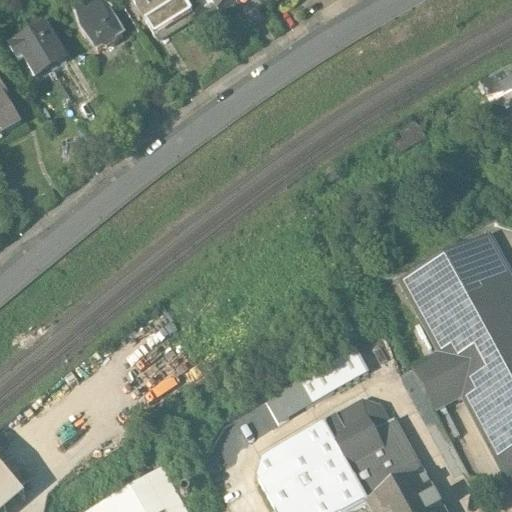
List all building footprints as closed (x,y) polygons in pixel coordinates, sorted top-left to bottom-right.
[(80,9),(74,11),(80,30),(98,55),(104,51),(109,52),(118,46),(118,43),(126,38),(114,11),(103,0),(93,0),(91,2),(86,6),(80,9)] [(183,0),(129,0),(149,33),(155,43),(195,19),(183,0)] [(208,0),(219,18),(249,0),(208,0)] [(47,29),(9,52),(17,65),(23,61),(37,85),(54,75),(67,67),(69,66),(47,29)] [(498,97),(511,91),(511,69),(490,77),(498,97)] [(0,82),(0,140),(22,127),(12,110),(3,96),(7,94),(2,86),(0,82)] [(334,171),(324,178),(332,191),(342,184),(334,171)] [(312,189),(306,193),(309,199),(316,195),(312,189)] [(302,204),(310,220),(320,215),(313,199),(302,204)] [(320,215),(310,220),(319,239),(326,236),(333,232),(324,213),(320,215)] [(319,239),(313,242),(321,260),(328,256),(334,253),(326,236),(319,239)] [(401,284),(400,285),(401,286),(408,298),(407,298),(408,300),(409,299),(415,312),(415,313),(416,313),(422,325),(422,326),(422,327),(423,326),(431,342),(431,343),(432,342),(441,359),(427,366),(427,365),(426,366),(426,367),(414,373),(413,373),(412,373),(413,374),(414,374),(424,393),(424,394),(424,395),(425,394),(435,414),(434,414),(435,415),(436,415),(436,414),(450,406),(462,400),(471,416),(470,416),(471,417),(472,417),(480,432),(479,433),(480,434),(480,433),(489,449),(488,449),(488,450),(489,450),(497,465),(496,466),(497,467),(498,466),(506,482),(505,482),(506,483),(507,483),(511,492),(511,282),(510,280),(511,279),(511,278),(510,278),(503,266),(504,266),(503,265),(496,252),(497,252),(496,251),(489,239),(490,239),(489,238),(488,238),(488,239),(467,250),(467,249),(466,250),(445,261),(444,262),(424,273),(423,273),(422,273),(422,274),(402,285),(401,284)] [(328,256),(321,260),(325,267),(331,264),(328,256)] [(268,402),(264,404),(277,428),(334,398),(367,380),(356,359),(302,388),(300,385),(268,402)] [(324,432),(366,509),(367,511),(368,511),(440,511),(423,480),(410,457),(394,429),(390,431),(381,415),(363,409),(323,431),(324,432)] [(75,418),(64,424),(71,436),(81,429),(75,418)] [(360,511),(366,509),(324,432),(263,464),(258,481),(274,511),(360,511)] [(183,511),(161,471),(87,511),(183,511)] [(0,511),(18,511),(26,505),(0,474),(0,511)]
